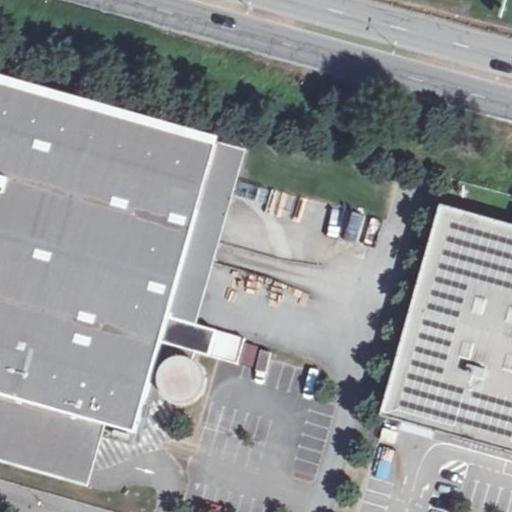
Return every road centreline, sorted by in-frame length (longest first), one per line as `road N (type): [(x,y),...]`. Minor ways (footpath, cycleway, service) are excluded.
road 1 (secondary): [(117,0),(511,108)]
road 2 (secondary): [(511,62),(286,0)]
